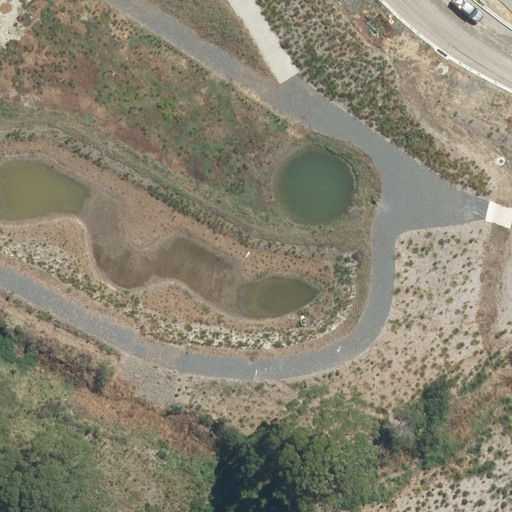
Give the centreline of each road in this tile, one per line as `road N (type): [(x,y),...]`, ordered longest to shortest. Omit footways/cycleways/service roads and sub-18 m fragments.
road 1 (track): [(409,174),(380,242),(382,287),(367,333),(278,366),(190,360),(0,267)]
road 2 (track): [(131,0),(359,135)]
road 3 (track): [(359,135),(409,174),(511,219)]
road 4 (track): [(307,110),(239,0)]
